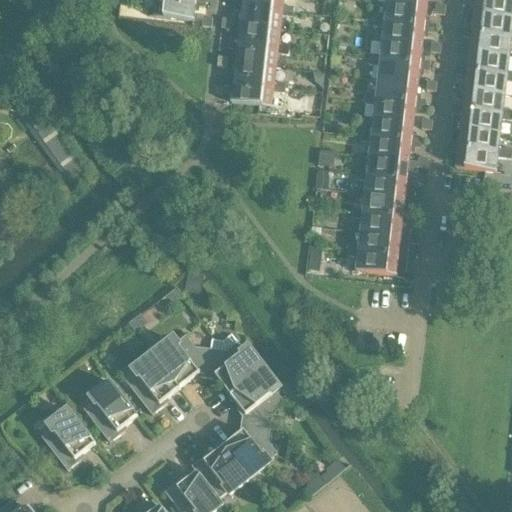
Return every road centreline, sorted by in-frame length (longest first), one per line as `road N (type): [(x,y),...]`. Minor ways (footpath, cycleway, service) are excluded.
road 1 (residential): [(424,258),(439,0)]
road 2 (residential): [(80,509),(200,417)]
